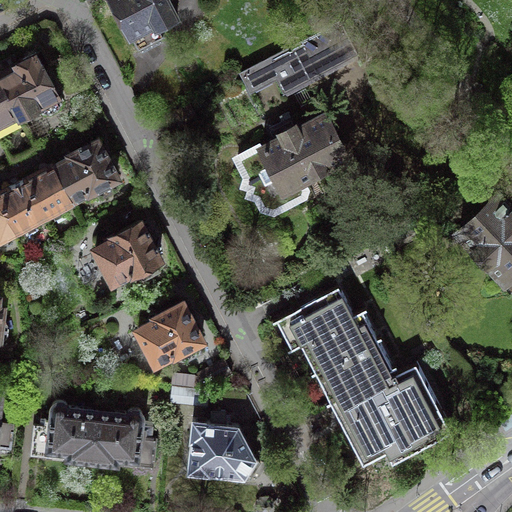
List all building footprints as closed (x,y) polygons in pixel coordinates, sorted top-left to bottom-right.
[(112,0),(130,35),(132,34),(139,48),(163,35),(158,25),(177,15),(169,0),(112,0)] [(238,73),(248,91),(276,77),(284,93),(357,54),(348,37),(339,21),(238,73)] [(0,77),(21,116),(40,106),(43,112),(45,112),(47,113),(49,112),(52,112),(54,111),(56,110),(58,108),(60,106),(61,104),(62,101),(35,52),(17,62),(0,70),(0,77)] [(0,134),(23,122),(20,117),(21,116),(0,77),(0,134)] [(170,131),(197,117),(194,110),(190,103),(163,117),(170,131)] [(262,144),(237,157),(247,175),(244,184),(252,186),(249,193),(258,196),(263,206),(273,210),(304,194),(306,188),(301,180),(330,165),(330,164),(347,156),(336,134),(325,113),(298,127),(292,116),(269,128),(275,139),(262,145),(262,144)] [(54,162),(53,162),(72,199),(73,199),(72,197),(89,188),(90,190),(95,187),(100,196),(116,188),(111,178),(117,176),(97,139),(80,148),(63,157),(64,159),(55,164),(54,162)] [(72,199),(53,162),(38,170),(24,177),(44,214),(72,199)] [(44,214),(24,177),(10,185),(0,190),(0,199),(15,229),(44,214)] [(511,207),(498,193),(460,229),(505,278),(510,273),(511,274),(511,207)] [(0,237),(15,229),(0,199),(0,237)] [(95,246),(113,279),(131,270),(132,271),(138,268),(143,278),(159,269),(154,260),(160,257),(140,219),(114,233),(114,232),(110,234),(106,237),(107,239),(95,246)] [(404,249),(419,242),(416,234),(412,227),(396,234),(404,249)] [(331,399),(364,460),(386,448),(391,458),(421,442),(451,427),(416,360),(392,373),(390,368),(393,366),(362,308),(353,312),(339,284),(323,292),(277,316),(282,327),(288,338),(292,346),(301,342),(308,356),(316,369),(320,377),(326,388),(331,399)] [(138,327),(155,360),(174,351),(175,352),(180,349),(186,359),(202,350),(197,341),(202,338),(183,300),(157,314),(156,314),(152,316),(148,318),(150,320),(138,327)] [(228,365),(224,358),(197,372),(205,386),(232,372),(228,365)] [(0,383),(0,444),(11,446),(14,422),(0,420),(0,416),(4,384),(0,383)] [(208,396),(209,388),(173,384),(171,400),(207,404),(208,396)] [(31,452),(92,458),(97,407),(68,404),(67,403),(67,402),(66,401),(65,400),(64,399),(62,399),(61,398),(60,398),(58,398),(57,399),(56,399),(55,400),(54,401),(53,402),(52,403),(52,405),(51,406),(50,418),(49,424),(34,423),(31,452)] [(97,407),(92,458),(153,465),(156,436),(152,436),(154,422),(148,422),(142,421),(143,416),(143,414),(143,413),(142,412),(142,411),(141,409),(140,408),(139,408),(138,407),(136,407),(135,406),(133,406),(132,407),(131,407),(130,408),(129,408),(128,409),(127,411),(97,407)] [(192,438),(189,469),(209,471),(209,470),(244,473),(255,456),(238,423),(227,422),(226,416),(226,410),(211,410),(210,419),(193,417),(191,438),(192,438)] [(256,508),(257,511),(276,511),(279,509),(273,499),(262,499),(256,508)]
